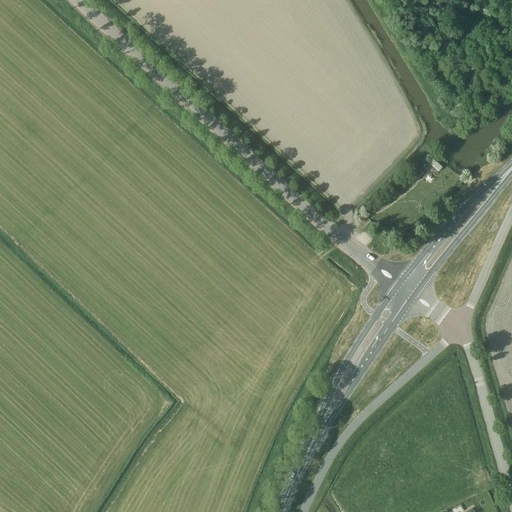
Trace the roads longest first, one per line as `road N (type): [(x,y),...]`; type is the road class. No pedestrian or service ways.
road 1 (tertiary): [(399,285),(73,0)]
road 2 (unclassified): [(302,511),(353,426),(454,327)]
road 3 (tertiary): [(511,501),(468,343),(454,327)]
road 4 (primary): [(511,167),(458,213),(399,285)]
road 5 (primary): [(399,285),(334,382),(319,426)]
road 6 (primary): [(319,426),(411,293)]
road 7 (primary): [(411,293),(511,169)]
road 8 (unclassified): [(454,327),(511,212)]
